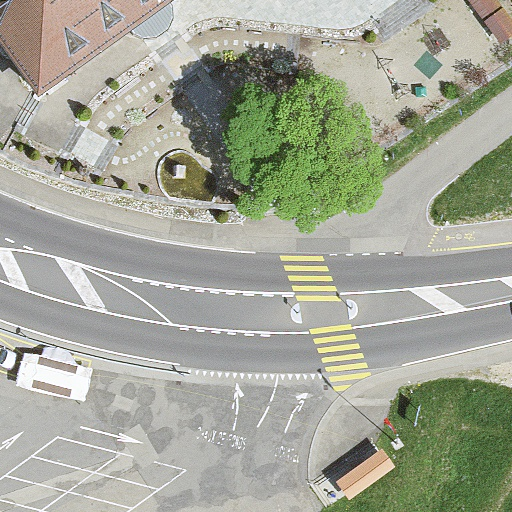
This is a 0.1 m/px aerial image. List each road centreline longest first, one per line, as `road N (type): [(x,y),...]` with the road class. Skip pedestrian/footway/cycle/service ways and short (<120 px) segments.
road 1 (unclassified): [(254,314),(385,200),(511,106)]
road 2 (primary): [(254,314),(103,294),(0,255)]
road 3 (primary): [(511,291),(254,314)]
